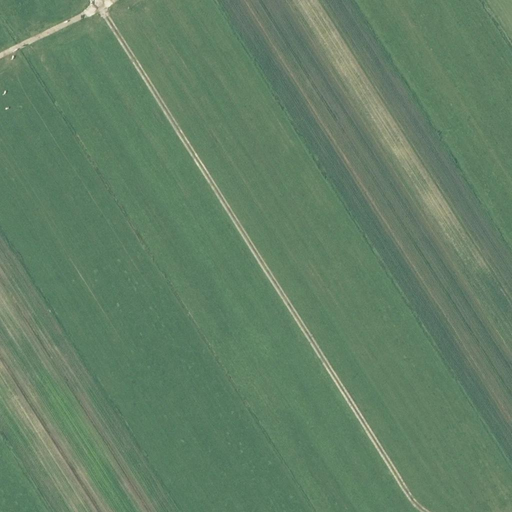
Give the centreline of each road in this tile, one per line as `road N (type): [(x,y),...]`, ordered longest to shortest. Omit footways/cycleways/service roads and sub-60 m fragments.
road 1 (track): [(424,511),(95,0)]
road 2 (track): [(0,56),(110,0)]
